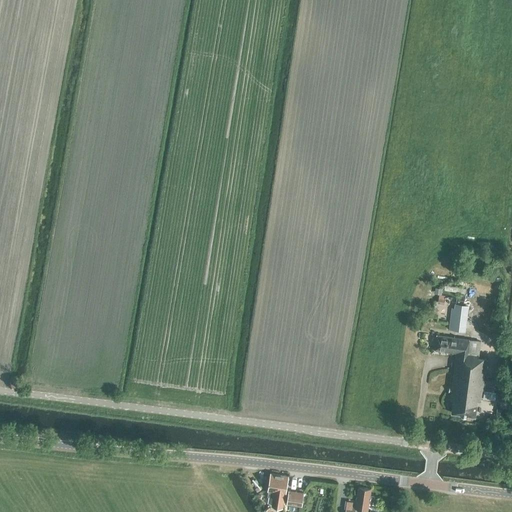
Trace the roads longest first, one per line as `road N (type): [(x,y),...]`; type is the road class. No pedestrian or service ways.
road 1 (unclassified): [(433,446),(0,391)]
road 2 (tertiary): [(428,484),(0,438)]
